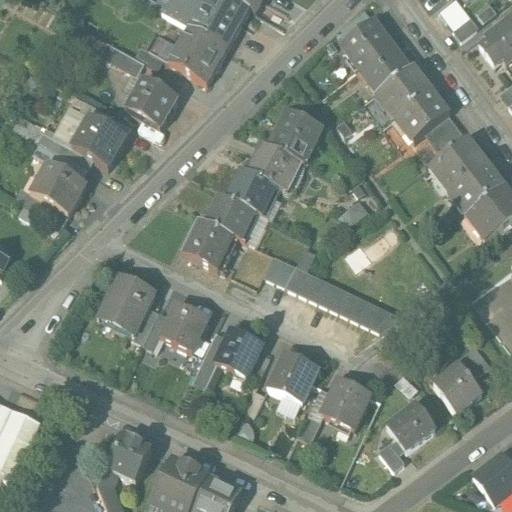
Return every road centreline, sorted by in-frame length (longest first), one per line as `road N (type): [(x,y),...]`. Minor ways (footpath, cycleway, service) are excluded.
road 1 (residential): [(0,350),(331,511)]
road 2 (residential): [(102,241),(346,0)]
road 3 (residential): [(102,241),(332,353),(363,356)]
road 4 (residential): [(394,0),(511,156)]
road 5 (residential): [(390,511),(511,419)]
road 6 (residential): [(0,347),(102,241)]
